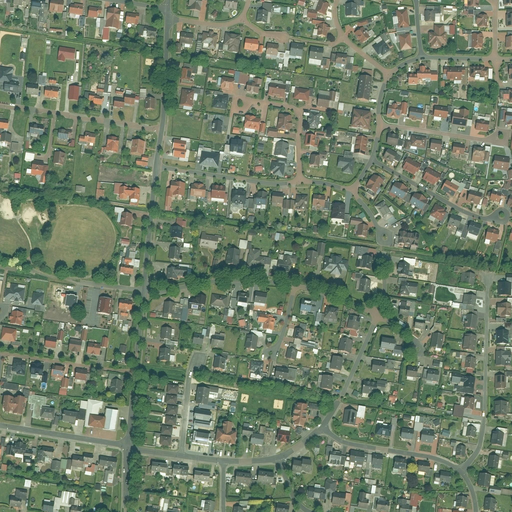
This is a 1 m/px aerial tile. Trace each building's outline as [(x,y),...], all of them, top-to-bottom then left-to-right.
[(31,0),(30,8),(40,9),(41,5),(45,5),(45,0),(31,0)] [(53,0),(50,0),(49,11),(62,14),(64,2),(53,0)] [(190,7),(190,10),(200,12),(201,0),(189,0),(188,7),(190,7)] [(225,0),(224,9),(236,10),(237,0),(225,0)] [(315,12),(324,16),(329,5),(319,1),(315,12)] [(70,5),(69,14),(81,16),(83,6),(74,4),(74,6),(70,5)] [(345,4),(345,16),(356,16),(356,4),(345,4)] [(87,17),(97,19),(97,15),(101,15),(102,9),(89,7),(87,17)] [(107,22),(106,28),(119,29),(120,22),(119,21),(121,10),(108,8),(106,21),(107,22)] [(395,11),(398,29),(409,27),(407,10),(395,11)] [(258,11),(256,22),(266,24),(268,12),(258,11)] [(307,11),(306,19),(316,20),(316,13),(314,11),(307,11)] [(424,12),(424,22),(434,22),(435,12),(424,12)] [(127,13),(125,24),(137,26),(139,16),(127,13)] [(477,25),(477,27),(487,28),(487,16),(477,16),(477,17),(476,17),(476,25),(477,25)] [(327,37),(327,31),(330,31),(330,26),(328,26),(328,25),(318,24),(318,25),(316,25),(316,28),(318,28),(317,36),(327,37)] [(441,49),(441,44),(446,44),(446,33),(444,33),(444,25),(434,25),(434,33),(428,33),(428,44),(430,44),(430,49),(441,49)] [(148,28),(147,37),(155,38),(157,29),(148,28)] [(362,28),(354,34),(361,44),(369,38),(362,28)] [(201,43),(208,44),(208,48),(215,49),(218,35),(214,34),(214,32),(209,31),(209,34),(203,33),(201,43)] [(180,33),(179,44),(191,45),(193,35),(180,33)] [(223,45),(228,45),(227,51),(237,53),(240,36),(225,33),(223,45)] [(398,36),(400,51),(412,50),(410,34),(398,36)] [(482,35),(471,35),(471,49),(481,49),(482,35)] [(255,50),(257,50),(259,41),(245,39),(243,50),(255,51),(255,50)] [(372,47),(377,55),(380,54),(382,57),(391,51),(383,40),(372,47)] [(303,45),(291,43),(289,56),(301,58),(303,45)] [(277,56),(278,45),(267,44),(265,55),(277,56)] [(64,63),(64,58),(73,60),(75,50),(59,47),(56,61),(64,63)] [(310,47),(308,59),(321,61),(323,49),(310,47)] [(336,54),(335,64),(346,65),(347,55),(336,54)] [(0,83),(4,84),(5,81),(11,82),(13,70),(0,67),(0,83)] [(430,70),(425,70),(425,67),(422,67),(422,82),(430,82),(430,70)] [(484,78),(484,77),(488,77),(488,69),(483,69),(483,67),(470,67),(470,77),(474,78),(475,75),(479,76),(479,78),(484,78)] [(180,79),(190,81),(192,71),(181,69),(180,79)] [(38,76),(37,85),(45,86),(46,77),(38,76)] [(360,76),(358,88),(370,90),(371,78),(360,76)] [(416,77),(407,77),(407,85),(416,85),(416,77)] [(222,78),(220,89),(232,91),(234,80),(222,78)] [(4,84),(3,91),(17,93),(19,83),(11,82),(5,81),(4,84)] [(247,82),(246,93),(258,95),(260,84),(247,82)] [(270,83),(268,95),(283,98),(285,86),(270,83)] [(27,85),(26,95),(36,96),(38,86),(27,85)] [(103,93),(111,94),(112,86),(99,85),(98,96),(103,97),(103,93)] [(69,87),(68,100),(78,101),(79,87),(69,87)] [(45,88),(44,97),(57,99),(58,89),(45,88)] [(295,88),(293,99),(308,102),(309,91),(295,88)] [(358,88),(356,99),(368,101),(370,90),(358,88)] [(145,99),(150,99),(150,97),(146,97),(146,89),(140,89),(139,99),(145,99)] [(179,106),(192,108),(195,93),(181,91),(179,106)] [(93,102),(92,104),(101,105),(102,97),(94,96),(94,95),(89,94),(88,101),(93,102)] [(124,100),(123,103),(134,105),(135,96),(124,95),(124,100)] [(213,98),(212,108),(226,110),(228,97),(217,95),(217,99),(213,98)] [(318,95),(316,107),(328,108),(330,97),(318,95)] [(123,103),(124,100),(114,99),(113,107),(122,108),(123,103)] [(145,99),(144,110),(154,110),(155,99),(150,99),(145,99)] [(387,107),(386,117),(399,119),(399,117),(400,109),(396,108),(396,107),(391,106),(391,107),(387,107)] [(434,107),(433,117),(446,119),(448,108),(434,107)] [(371,112),(353,109),(350,128),(368,130),(371,112)] [(410,109),(408,119),(411,119),(412,121),(415,121),(416,120),(421,121),(423,111),(410,109)] [(453,113),(451,125),(466,128),(467,122),(468,116),(469,111),(460,109),(459,114),(453,113)] [(308,122),(307,127),(318,129),(318,124),(319,125),(320,118),(319,118),(320,114),(310,112),(309,117),(308,117),(307,122),(308,122)] [(279,114),(276,129),(289,131),(290,127),(291,127),(292,122),(291,122),(292,116),(279,114)] [(245,116),(243,128),(259,130),(260,119),(255,119),(255,118),(245,116)] [(0,120),(0,128),(7,130),(8,121),(0,120)] [(476,120),(475,131),(487,132),(489,122),(476,120)] [(221,134),(223,123),(214,122),(212,133),(221,134)] [(30,125),(29,134),(42,136),(43,127),(30,125)] [(59,129),(57,139),(67,141),(68,138),(70,138),(71,132),(59,129)] [(268,129),(267,137),(277,138),(278,130),(268,129)] [(96,135),(85,133),(83,143),(94,144),(96,135)] [(0,134),(0,137),(0,142),(10,143),(11,135),(0,134)] [(388,134),(386,145),(397,146),(398,136),(388,134)] [(306,135),(304,145),(314,147),(315,138),(316,139),(317,136),(306,135)] [(103,148),(103,151),(117,153),(119,138),(107,136),(106,148),(103,148)] [(411,136),(410,146),(425,149),(426,138),(411,136)] [(356,137),(353,154),(365,156),(367,139),(356,137)] [(132,140),(130,153),(142,155),(144,142),(132,140)] [(231,141),(229,153),(244,155),(246,143),(241,142),(241,141),(235,140),(235,141),(231,141)] [(431,140),(429,150),(440,152),(442,142),(431,140)] [(186,144),(174,142),(172,150),(174,150),(173,157),(185,159),(186,151),(185,151),(186,144)] [(276,142),(274,156),(286,158),(288,144),(276,142)] [(453,144),(452,154),(463,155),(464,145),(453,144)] [(474,147),(472,156),(484,158),(485,149),(474,147)] [(388,149),(382,158),(391,163),(397,154),(388,149)] [(55,152),(53,164),(63,166),(65,154),(55,152)] [(201,153),(199,166),(217,169),(219,156),(201,153)] [(309,165),(318,167),(320,156),(311,155),(309,165)] [(149,167),(150,157),(144,156),(143,160),(137,160),(137,166),(149,167)] [(494,156),(492,169),(507,171),(509,159),(494,156)] [(337,168),(343,168),(342,173),(352,175),(354,159),(338,157),(337,168)] [(404,166),(402,169),(408,172),(414,162),(408,158),(407,161),(405,160),(402,165),(404,166)] [(36,172),(42,173),(43,162),(32,160),(31,171),(32,171),(31,175),(36,175),(36,172)] [(271,172),(274,172),(273,176),(282,177),(285,164),(272,162),(271,172)] [(419,165),(414,162),(408,172),(413,175),(415,172),(417,173),(420,168),(418,167),(419,165)] [(424,176),(422,180),(428,183),(434,171),(429,168),(427,171),(425,170),(422,175),(424,176)] [(440,174),(434,171),(428,183),(434,186),(435,183),(437,184),(440,178),(439,177),(440,174)] [(374,175),(365,188),(375,194),(383,181),(374,175)] [(446,181),(441,190),(453,197),(458,187),(446,181)] [(171,198),(171,196),(183,197),(185,184),(170,182),(170,189),(166,188),(165,197),(171,198)] [(511,183),(505,182),(502,189),(508,191),(511,183)] [(389,193),(402,201),(408,190),(395,183),(389,193)] [(197,197),(198,184),(193,184),(193,185),(191,185),(190,196),(197,197)] [(198,184),(197,197),(205,198),(206,186),(203,186),(203,185),(198,184)] [(102,194),(99,194),(100,186),(96,186),(95,204),(98,204),(98,200),(102,201),(102,200),(103,200),(103,196),(103,195),(102,194)] [(118,200),(127,200),(127,196),(130,196),(130,200),(139,201),(140,189),(119,187),(118,200)] [(470,190),(467,202),(473,204),(476,192),(470,190)] [(492,191),(489,200),(499,203),(502,194),(492,191)] [(482,194),(476,192),(473,204),(479,206),(482,194)] [(231,203),(245,205),(246,194),(232,193),(231,203)] [(267,194),(256,193),(255,205),(266,206),(267,194)] [(271,203),(282,204),(283,194),(272,193),(271,203)] [(415,193),(409,203),(422,211),(428,201),(415,193)] [(293,206),(299,207),(299,210),(306,211),(308,196),(300,195),(300,196),(296,196),(296,201),(294,201),(293,206)] [(312,206),(324,207),(325,196),(313,195),(312,206)] [(384,201),(375,207),(385,222),(394,216),(384,201)] [(333,204),(331,219),(343,220),(345,205),(333,204)] [(428,215),(441,222),(446,213),(443,212),(445,210),(435,204),(428,215)] [(121,213),(119,226),(130,228),(132,215),(121,213)] [(452,215),(448,225),(458,229),(462,219),(452,215)] [(471,222),(467,232),(478,236),(481,226),(471,222)] [(358,225),(356,236),(366,237),(368,226),(358,225)] [(169,234),(171,234),(170,239),(182,240),(183,228),(170,227),(169,234)] [(485,239),(497,242),(500,231),(488,228),(485,239)] [(202,232),(199,246),(216,249),(218,237),(206,235),(206,233),(202,232)] [(400,232),(398,244),(404,245),(406,244),(409,244),(411,246),(417,247),(419,235),(413,234),(412,234),(408,234),(408,233),(400,232)] [(168,260),(178,261),(180,249),(169,248),(168,260)] [(237,266),(240,251),(228,249),(225,264),(237,266)] [(265,257),(259,256),(260,251),(250,249),(247,267),(263,269),(265,257)] [(304,264),(316,267),(318,253),(307,251),(304,264)] [(283,255),(282,261),(278,261),(276,271),(290,273),(291,264),(296,265),(297,256),(291,255),(291,256),(283,255)] [(331,255),(330,259),(325,258),(323,271),(330,272),(329,274),(341,276),(342,271),(347,272),(349,261),(342,260),(342,257),(331,255)] [(357,261),(356,268),(370,270),(372,258),(363,256),(362,262),(357,261)] [(408,277),(409,266),(399,264),(397,275),(408,277)] [(121,266),(119,274),(132,276),(134,268),(121,266)] [(167,279),(176,280),(176,276),(186,277),(187,269),(168,268),(167,279)] [(462,284),(473,286),(475,275),(464,273),(462,284)] [(358,291),(369,293),(371,281),(360,279),(358,291)] [(408,296),(409,292),(417,294),(418,285),(401,282),(399,295),(408,296)] [(511,283),(498,283),(498,297),(511,297),(511,283)] [(25,289),(18,288),(19,286),(11,284),(10,290),(6,289),(4,298),(10,299),(10,301),(23,303),(25,289)] [(237,302),(248,304),(249,294),(238,292),(237,302)] [(255,292),(254,303),(265,305),(267,294),(255,292)] [(33,293),(31,305),(36,305),(42,306),(44,295),(33,293)] [(196,295),(195,300),(190,299),(188,309),(200,311),(201,305),(205,306),(206,297),(196,295)] [(212,295),(210,306),(226,308),(227,297),(212,295)] [(467,295),(466,305),(475,307),(477,297),(467,295)] [(66,296),(64,307),(76,308),(78,298),(74,297),(74,296),(70,296),(66,296)] [(99,298),(97,313),(110,315),(112,300),(99,298)] [(120,301),(119,309),(131,311),(132,302),(120,301)] [(301,302),(300,311),(310,312),(312,302),(304,301),(304,302),(301,302)] [(163,314),(174,315),(175,304),(164,302),(163,314)] [(497,314),(501,315),(501,317),(510,317),(510,304),(497,304),(497,314)] [(400,306),(399,316),(408,317),(410,308),(400,306)] [(339,309),(325,307),(323,319),(337,321),(339,309)] [(229,325),(233,325),(234,311),(225,310),(224,322),(229,322),(229,325)] [(23,314),(11,312),(11,315),(10,315),(9,321),(10,321),(10,324),(21,326),(23,314)] [(257,322),(263,323),(262,329),(273,331),(275,319),(272,319),(273,317),(259,315),(257,322)] [(466,315),(464,327),(476,329),(478,317),(466,315)] [(350,316),(346,329),(357,332),(360,319),(350,316)] [(421,330),(423,330),(425,321),(415,320),(414,328),(417,329),(417,332),(420,332),(421,330)] [(17,330),(2,328),(0,341),(14,343),(17,330)] [(161,328),(160,339),(170,340),(171,329),(161,328)] [(295,329),(292,339),(302,341),(304,331),(295,329)] [(496,331),(496,344),(508,345),(508,331),(496,331)] [(194,334),(192,344),(202,346),(204,336),(194,334)] [(444,336),(432,334),(430,347),(442,349),(444,336)] [(465,334),(462,350),(474,352),(477,336),(465,334)] [(247,335),(245,348),(256,350),(258,338),(247,335)] [(212,336),(211,346),(223,348),(225,338),(212,336)] [(46,338),(44,348),(55,350),(57,339),(46,338)] [(341,338),(338,351),(349,354),(352,341),(341,338)] [(380,349),(393,351),(395,340),(382,338),(380,349)] [(70,340),(68,352),(80,354),(82,342),(70,340)] [(88,343),(87,354),(99,356),(101,345),(88,343)] [(128,347),(120,346),(118,354),(126,355),(128,347)] [(160,349),(158,361),(169,362),(171,350),(160,349)] [(288,349),(285,358),(295,361),(297,351),(288,349)] [(511,352),(495,352),(495,366),(509,367),(509,362),(511,362),(511,352)] [(343,359),(332,356),(329,369),(340,372),(343,359)] [(215,358),(213,368),(224,370),(226,360),(215,358)] [(466,358),(464,369),(474,370),(476,359),(466,358)] [(12,372),(17,373),(16,375),(24,376),(26,363),(22,362),(22,361),(14,360),(12,372)] [(249,372),(255,373),(254,376),(262,377),(264,363),(251,361),(249,372)] [(371,372),(383,374),(386,363),(373,361),(371,372)] [(32,363),(30,375),(41,377),(43,365),(32,363)] [(52,366),(51,377),(63,379),(65,368),(52,366)] [(408,367),(406,377),(416,378),(417,368),(408,367)] [(276,368),(274,378),(287,380),(289,370),(276,368)] [(76,369),(74,380),(85,381),(87,371),(76,369)] [(428,370),(426,381),(437,383),(439,372),(428,370)] [(459,382),(464,383),(463,388),(473,389),(475,378),(466,377),(466,375),(453,373),(453,374),(450,374),(449,378),(452,378),(451,383),(459,384),(459,382)] [(322,376),(320,389),(331,391),(333,377),(322,376)] [(506,377),(495,376),(495,389),(506,389),(506,377)] [(19,392),(20,385),(8,384),(8,380),(3,379),(2,383),(5,384),(4,390),(19,392)] [(122,382),(111,380),(109,393),(120,395),(122,382)] [(367,398),(368,395),(375,396),(377,384),(364,381),(361,398),(367,398)] [(168,385),(166,394),(177,396),(179,387),(168,385)] [(210,390),(198,388),(197,396),(209,398),(210,390)] [(396,405),(398,397),(390,395),(389,401),(392,401),(391,404),(396,405)] [(33,398),(29,397),(28,404),(34,405),(32,420),(42,421),(42,420),(56,421),(57,410),(46,408),(47,398),(33,396),(33,398)] [(177,397),(166,396),(165,404),(176,406),(177,397)] [(209,398),(197,396),(195,404),(207,406),(209,398)] [(465,397),(463,408),(473,410),(475,399),(465,397)] [(13,399),(3,398),(2,410),(4,410),(3,414),(23,416),(25,400),(17,399),(17,400),(15,399),(15,400),(13,400),(13,399)] [(507,402),(494,401),(494,416),(506,416),(507,402)] [(294,407),(291,426),(304,428),(307,406),(297,404),(296,407),(294,407)] [(178,408),(167,406),(166,415),(176,416),(178,408)] [(342,424),(354,426),(357,412),(345,410),(342,424)] [(61,422),(74,424),(76,414),(63,411),(61,422)] [(211,413),(195,411),(194,420),(195,420),(194,427),(207,429),(208,421),(209,422),(211,413)] [(89,416),(88,427),(103,429),(105,418),(89,416)] [(177,418),(166,416),(165,425),(175,427),(177,418)] [(222,430),(217,430),(215,442),(234,445),(236,432),(231,432),(232,424),(223,422),(222,430)] [(377,423),(375,435),(389,437),(391,425),(377,423)] [(172,428),(162,426),(161,435),(171,437),(172,428)] [(241,436),(251,438),(251,435),(252,435),(253,429),(243,427),(241,436)] [(261,427),(260,435),(268,436),(267,444),(272,444),(274,429),(261,427)] [(467,427),(465,437),(474,438),(476,428),(467,427)] [(400,439),(412,440),(413,430),(402,429),(400,439)] [(279,430),(277,442),(289,444),(291,432),(279,430)] [(422,430),(420,443),(432,444),(434,432),(422,430)] [(450,438),(452,432),(444,430),(442,436),(450,438)] [(191,444),(209,447),(211,434),(193,432),(191,444)] [(490,444),(501,446),(504,434),(492,432),(490,444)] [(250,444),(262,446),(264,437),(252,435),(251,435),(251,438),(250,444)] [(160,437),(159,445),(170,447),(171,438),(160,437)] [(15,444),(13,455),(23,456),(22,463),(31,464),(32,452),(25,451),(26,445),(15,444)] [(456,446),(455,456),(464,457),(466,448),(456,446)] [(44,463),(44,458),(52,459),(54,449),(42,448),(42,451),(38,450),(36,462),(44,463)] [(339,452),(330,451),(328,464),(340,466),(342,451),(339,450),(339,452)] [(351,451),(348,465),(356,467),(356,465),(362,466),(365,453),(351,451)] [(73,456),(71,467),(82,469),(83,468),(87,468),(88,464),(92,464),(93,455),(84,454),(83,458),(73,456)] [(373,454),(372,465),(381,466),(383,456),(373,454)] [(497,469),(499,457),(489,456),(487,468),(497,469)] [(100,457),(99,466),(116,469),(117,460),(100,457)] [(395,458),(394,469),(404,471),(406,460),(395,458)] [(294,461),(292,473),(301,474),(301,472),(309,473),(312,461),(302,459),(302,462),(294,461)] [(416,472),(428,474),(430,464),(417,462),(416,472)] [(150,472),(158,473),(159,464),(152,463),(150,472)] [(159,464),(158,473),(166,474),(167,465),(159,464)] [(180,476),(181,467),(173,466),(172,475),(180,476)] [(181,467),(180,476),(187,477),(188,468),(181,467)] [(201,482),(202,472),(195,471),(193,481),(201,482)] [(202,472),(201,482),(208,483),(210,474),(202,472)] [(257,482),(265,483),(266,472),(259,472),(257,482)] [(266,472),(265,483),(272,484),(273,473),(266,472)] [(441,472),(439,482),(450,483),(451,474),(441,472)] [(236,473),(235,483),(242,484),(244,474),(236,473)] [(244,474),(242,484),(250,486),(251,475),(244,474)] [(479,474),(477,486),(489,488),(491,476),(479,474)] [(308,488),(307,498),(324,501),(326,490),(308,488)] [(334,492),(332,504),(344,506),(346,494),(334,492)] [(357,508),(367,510),(368,501),(365,500),(366,494),(360,493),(357,508)] [(456,496),(454,507),(466,509),(468,498),(456,496)] [(10,497),(9,507),(20,509),(21,499),(10,497)] [(494,511),(496,500),(485,498),(483,511),(490,511),(494,511)] [(205,501),(203,511),(206,511),(213,511),(215,503),(205,501)] [(377,501),(376,511),(380,511),(387,511),(389,502),(377,501)] [(42,511),(45,511),(52,511),(54,503),(44,502),(42,511)]
